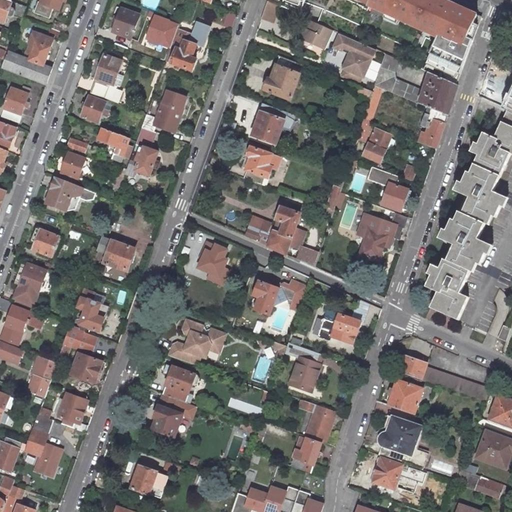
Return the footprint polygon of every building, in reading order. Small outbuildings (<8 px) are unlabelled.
[(0,0),(0,19),(3,21),(5,15),(8,16),(11,16),(20,19),(22,15),(23,11),(26,5),(9,0),(0,0)] [(62,0),(41,0),(40,2),(37,1),(33,12),(50,18),(53,8),(58,10),(62,0)] [(279,0),(302,9),(305,0),(346,0),(366,8),(369,0),(279,0)] [(369,0),(366,8),(358,26),(416,52),(410,66),(427,73),(454,86),(472,38),(470,37),(480,15),(454,4),(453,6),(440,0),(369,0)] [(130,37),(138,14),(115,6),(112,15),(116,17),(111,31),(130,37)] [(237,15),(228,12),(224,26),(232,29),(237,15)] [(171,21),(157,16),(149,39),(163,44),(171,21)] [(66,25),(52,19),(49,28),(63,34),(66,25)] [(335,31),(309,20),(301,38),(327,49),(335,31)] [(164,61),(191,71),(195,58),(191,57),(197,40),(204,43),(209,26),(196,21),(192,34),(183,31),(176,28),(164,61)] [(176,28),(183,31),(185,25),(178,22),(176,28)] [(28,43),(34,45),(30,53),(25,51),(23,57),(29,59),(28,59),(43,64),(46,54),(52,39),(32,32),(28,43)] [(375,50),(339,33),(333,46),(348,53),(342,67),(362,76),(375,50)] [(1,67),(45,84),(51,67),(43,64),(28,59),(29,59),(23,57),(7,51),(5,59),(1,67)] [(113,84),(121,61),(103,54),(98,68),(94,79),(89,92),(116,102),(120,91),(114,88),(115,85),(113,84)] [(271,78),(267,77),(263,89),(290,99),(302,67),(291,63),(292,60),(278,55),(271,78)] [(415,102),(420,88),(395,78),(393,72),(398,60),(384,55),(373,86),(381,89),(415,102)] [(94,79),(98,68),(94,66),(90,77),(94,79)] [(454,86),(427,73),(418,103),(430,108),(446,114),(455,87),(454,86)] [(20,90),(28,93),(30,89),(21,85),(20,90)] [(370,121),(381,89),(373,86),(362,118),(370,121)] [(20,90),(11,87),(1,115),(18,122),(28,93),(20,90)] [(182,108),(186,97),(168,91),(164,101),(162,100),(156,116),(146,112),(141,127),(151,130),(153,124),(175,132),(183,108),(182,108)] [(105,102),(88,96),(81,116),(98,122),(101,114),(103,108),(105,102)] [(288,110),(263,101),(252,133),(276,142),(282,124),(290,129),(296,119),(294,118),(297,113),(288,110)] [(430,108),(423,125),(429,127),(426,134),(421,132),(418,141),(435,148),(446,114),(430,108)] [(511,109),(507,108),(502,119),(506,121),(511,124),(511,109)] [(355,138),(364,141),(371,121),(370,121),(362,118),(355,138)] [(498,137),(506,121),(502,119),(495,136),(498,137)] [(501,204),(505,195),(494,189),(511,151),(511,124),(506,121),(498,137),(495,136),(483,131),(478,142),(474,151),(478,152),(482,154),(480,158),(473,172),(470,170),(468,169),(458,190),(469,195),(462,210),(458,219),(455,217),(452,216),(446,228),(442,237),(453,242),(446,258),(442,267),(435,263),(430,272),(425,285),(436,290),(439,291),(433,306),(457,318),(468,294),(459,290),(469,268),(473,259),(477,261),(480,262),(485,251),(489,242),(478,237),(489,211),(496,215),(501,204)] [(1,123),(0,122),(0,143),(8,147),(15,128),(1,123)] [(111,157),(120,160),(129,137),(103,127),(99,138),(116,145),(111,157)] [(135,142),(145,146),(151,148),(157,132),(154,131),(151,130),(141,127),(136,140),(135,142)] [(390,134),(374,127),(362,154),(378,161),(390,134)] [(69,145),(85,151),(88,144),(71,138),(69,145)] [(276,154),(251,145),(248,154),(251,155),(244,177),(262,184),(264,175),(268,176),(276,154)] [(154,160),(158,151),(151,148),(145,146),(141,154),(132,150),(126,167),(125,168),(124,173),(132,176),(135,170),(149,175),(152,166),(154,160)] [(68,152),(61,171),(62,172),(60,178),(66,181),(73,184),(76,177),(77,177),(80,170),(84,158),(68,152)] [(473,172),(480,158),(476,157),(470,170),(473,172)] [(415,167),(406,164),(402,177),(410,180),(415,167)] [(373,166),(369,179),(386,184),(380,203),(399,209),(403,197),(406,186),(394,183),(397,175),(373,166)] [(51,189),(46,203),(55,207),(65,210),(66,208),(69,200),(74,202),(76,194),(79,186),(73,184),(66,181),(60,178),(53,176),(49,188),(51,189)] [(8,184),(0,180),(0,189),(5,192),(8,184)] [(280,205),(276,218),(277,218),(275,225),(270,224),(270,222),(252,215),(245,234),(285,252),(288,244),(299,248),(295,257),(313,265),(318,252),(300,245),(306,230),(295,226),(300,213),(280,205)] [(393,210),(389,221),(402,225),(406,215),(393,210)] [(386,234),(368,228),(359,254),(378,260),(386,234)] [(36,242),(33,250),(51,256),(55,243),(58,236),(40,229),(40,231),(34,229),(30,240),(36,242)] [(125,270),(133,248),(101,236),(97,248),(107,252),(103,263),(125,270)] [(226,248),(206,240),(199,256),(202,257),(198,266),(210,271),(208,276),(222,283),(228,269),(223,266),(226,258),(223,256),(226,248)] [(50,270),(28,262),(15,300),(37,307),(50,270)] [(277,287),(257,280),(252,294),(259,296),(255,308),(268,312),(271,304),(286,299),(288,304),(291,302),(299,305),(306,285),(293,279),(290,285),(287,284),(282,281),(279,283),(280,286),(277,287)] [(97,330),(107,306),(91,300),(93,293),(82,289),(76,306),(84,309),(80,320),(78,326),(78,328),(85,331),(86,326),(97,330)] [(429,305),(433,306),(439,291),(436,290),(429,305)] [(291,302),(288,304),(290,308),(298,310),(299,305),(291,302)] [(32,310),(13,304),(5,327),(24,334),(27,325),(32,310)] [(32,310),(27,325),(42,330),(47,316),(32,310)] [(359,321),(336,312),(329,335),(350,342),(353,333),(355,334),(359,321)] [(214,345),(222,341),(225,334),(209,328),(205,330),(203,326),(185,319),(181,329),(183,333),(188,336),(189,339),(187,344),(185,345),(176,342),(172,344),(168,355),(196,365),(200,356),(205,358),(208,349),(210,344),(214,345)] [(509,326),(500,324),(496,337),(505,340),(509,326)] [(24,334),(5,327),(0,339),(20,346),(24,334)] [(96,338),(80,332),(68,327),(62,344),(69,346),(74,348),(90,354),(96,338)] [(278,348),(284,351),(286,344),(275,340),(272,347),(278,348)] [(0,358),(19,366),(25,350),(0,341),(0,358)] [(210,344),(208,349),(214,351),(218,353),(222,341),(214,345),(210,344)] [(297,357),(288,383),(310,390),(322,353),(303,347),(299,346),(287,341),(286,344),(284,351),(284,352),(297,357)] [(58,354),(65,357),(69,346),(62,344),(58,354)] [(275,356),(282,358),(284,352),(284,351),(278,348),(275,356)] [(77,351),(70,373),(93,381),(101,360),(77,351)] [(424,360),(403,353),(397,370),(483,400),(488,386),(424,363),(424,360)] [(59,363),(38,356),(32,374),(34,374),(52,381),(59,363)] [(193,373),(171,365),(162,393),(184,400),(190,383),(194,382),(196,376),(193,373)] [(46,399),(52,381),(34,374),(27,392),(46,399)] [(422,387),(396,378),(388,404),(413,413),(422,387)] [(264,389),(258,406),(265,408),(270,392),(264,389)] [(9,396),(0,392),(0,420),(5,406),(9,397),(9,396)] [(59,415),(73,421),(71,426),(75,428),(85,431),(87,425),(79,422),(88,399),(67,392),(59,415)] [(155,417),(151,428),(173,436),(186,401),(162,393),(153,417),(155,417)] [(511,400),(497,395),(487,421),(511,429),(511,425),(511,400)] [(59,415),(64,398),(61,397),(55,414),(59,415)] [(313,411),(309,423),(305,435),(322,441),(326,429),(328,430),(335,409),(299,398),(297,406),(313,411)] [(48,418),(51,410),(40,405),(37,414),(48,418)] [(24,449),(39,454),(43,441),(51,419),(48,418),(37,414),(24,449)] [(421,426),(387,415),(379,437),(379,440),(381,443),(377,454),(422,469),(428,453),(414,448),(421,426)] [(237,426),(257,433),(259,426),(240,420),(237,426)] [(75,428),(74,433),(83,437),(85,431),(75,428)] [(511,441),(484,431),(475,456),(502,465),(508,451),(511,452),(511,441)] [(301,460),(298,468),(310,472),(320,443),(305,437),(304,439),(299,438),(296,449),(293,457),(301,460)] [(0,468),(12,473),(22,448),(0,439),(0,468)] [(61,447),(43,441),(39,454),(34,469),(52,475),(61,447)] [(374,473),(371,481),(392,488),(394,482),(399,484),(404,472),(398,470),(400,464),(379,458),(377,465),(373,464),(370,472),(374,473)] [(161,469),(175,473),(178,465),(164,460),(161,469)] [(156,471),(138,465),(130,487),(147,493),(149,488),(156,471)] [(156,471),(149,488),(161,493),(167,475),(156,471)] [(471,472),(466,485),(498,497),(503,484),(471,472)] [(0,511),(2,511),(3,510),(12,483),(14,478),(5,475),(0,487),(0,511)] [(3,510),(6,511),(9,511),(15,496),(19,498),(23,487),(12,483),(3,510)] [(290,511),(298,490),(287,486),(285,491),(270,486),(267,494),(261,511),(263,511),(290,511)] [(261,511),(267,494),(251,489),(249,495),(237,492),(230,511),(249,511),(251,508),(261,511)] [(309,493),(298,490),(290,511),(319,511),(322,504),(307,499),(309,493)]
